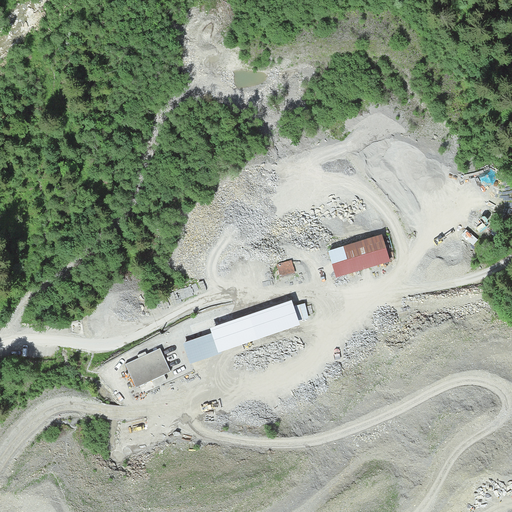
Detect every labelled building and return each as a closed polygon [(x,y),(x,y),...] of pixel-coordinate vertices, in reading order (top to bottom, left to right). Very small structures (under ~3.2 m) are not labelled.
[(482,216),(478,213),(466,226),(482,240),(500,221),(488,210),(482,216)] [(474,243),(478,237),(466,228),(462,234),(474,243)] [(340,237),(326,242),(335,277),(390,263),(382,234),(342,245),(340,237)] [(278,263),(281,275),(296,272),(293,259),(278,263)] [(211,332),(183,341),(190,362),(222,351),(222,349),(301,323),(300,320),(308,317),(304,303),(295,305),(292,297),(208,325),(211,332)] [(159,348),(124,364),(135,387),(170,371),(159,348)]
